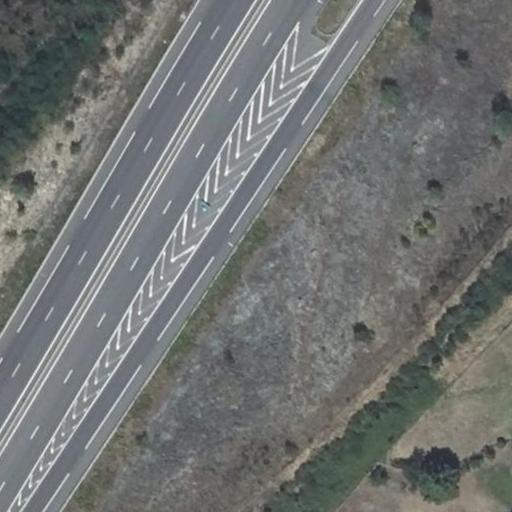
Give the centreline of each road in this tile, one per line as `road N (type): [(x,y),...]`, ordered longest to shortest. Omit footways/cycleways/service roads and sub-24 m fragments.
road 1 (motorway): [(31,511),(375,0)]
road 2 (motorway): [(0,487),(298,0)]
road 3 (motorway): [(238,0),(0,387)]
